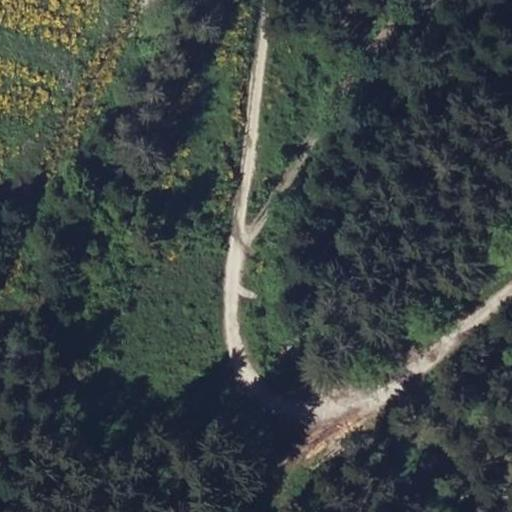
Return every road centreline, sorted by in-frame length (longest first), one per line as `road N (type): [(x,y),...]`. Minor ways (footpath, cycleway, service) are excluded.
road 1 (track): [(257,0),(247,426)]
road 2 (track): [(511,334),(382,437),(247,426)]
